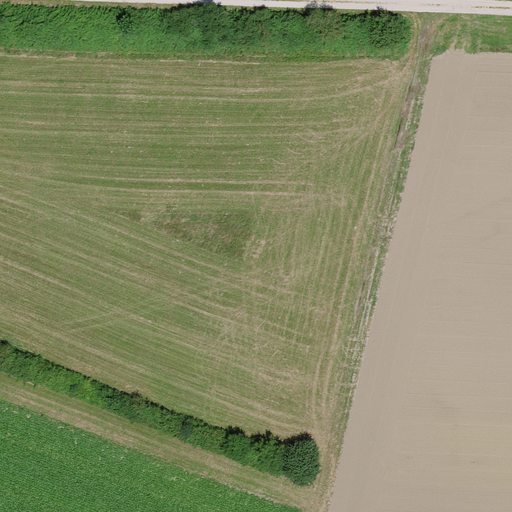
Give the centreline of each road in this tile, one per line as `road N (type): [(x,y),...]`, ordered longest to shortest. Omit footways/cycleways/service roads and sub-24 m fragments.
road 1 (track): [(312,511),(434,7)]
road 2 (track): [(511,10),(224,0)]
